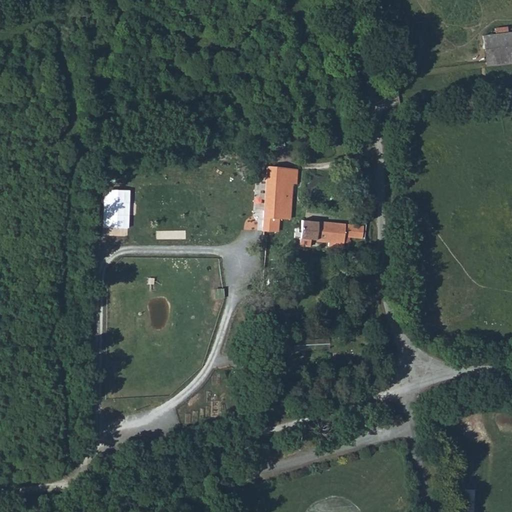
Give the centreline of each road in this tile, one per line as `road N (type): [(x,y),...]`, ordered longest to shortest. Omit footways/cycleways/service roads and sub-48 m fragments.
road 1 (unknown): [(0,488),(87,480),(159,462),(408,385)]
road 2 (unclassified): [(511,369),(408,385),(390,317),(368,78)]
